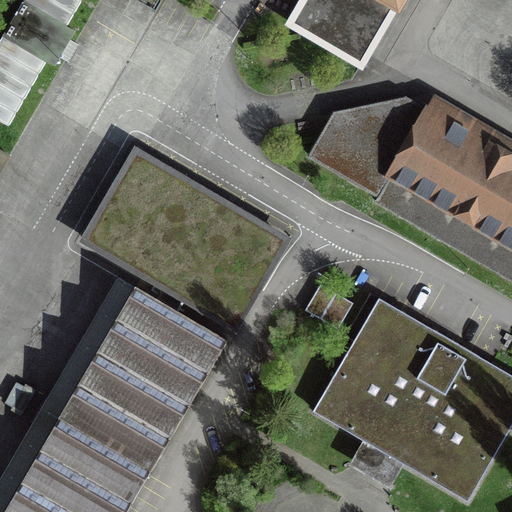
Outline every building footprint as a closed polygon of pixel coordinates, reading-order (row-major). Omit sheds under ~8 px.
[(80,0),(22,0),(0,39),(0,120),(8,125),(45,60),(54,65),(74,30),(66,25),(80,0)] [(399,0),(303,0),(287,28),(359,70),(399,0)] [(511,155),(430,107),(427,112),(404,98),(335,113),(310,155),(378,196),(376,200),(511,279),(511,155)] [(85,241),(234,327),(286,239),(137,153),(85,241)] [(353,302),(320,284),(305,310),(338,328),(353,302)] [(126,511),(227,340),(135,286),(2,511),(126,511)] [(402,310),(379,297),(312,412),(468,502),(511,425),(511,375),(497,367),(493,374),(397,319),(402,310)]
